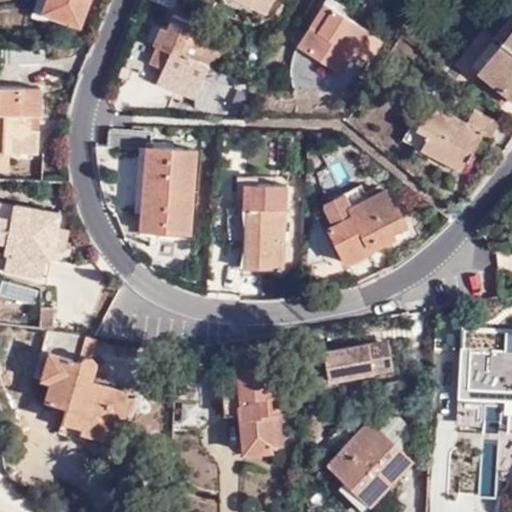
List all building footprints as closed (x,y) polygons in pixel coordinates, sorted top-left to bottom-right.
[(47,0),(43,13),(80,26),(89,0),(47,0)] [(154,0),(182,13),(187,0),(154,0)] [(238,0),(266,14),(272,0),(238,0)] [(298,46),(343,75),(371,32),(326,3),(298,46)] [(157,44),(157,46),(210,66),(217,69),(223,53),(205,45),(212,30),(174,14),(168,28),(164,27),(157,44)] [(147,41),(157,44),(164,27),(154,23),(147,41)] [(511,30),(478,73),(511,100),(511,30)] [(210,66),(157,46),(149,63),(163,69),(157,82),(195,98),(198,92),(210,66)] [(44,51),(14,50),(13,64),(43,66),(44,51)] [(201,93),(189,118),(201,118),(209,96),(208,95),(218,69),(217,69),(210,66),(198,92),(201,93)] [(38,153),(42,88),(0,86),(0,128),(6,129),(5,152),(38,153)] [(421,150),(464,173),(484,132),(493,136),(498,123),(475,111),(468,123),(433,104),(418,130),(429,136),(421,150)] [(109,148),(141,149),(142,131),(109,129),(109,148)] [(140,231),(192,234),(199,150),(146,146),(140,231)] [(245,184),(244,208),(247,208),(247,215),(248,222),(248,228),(248,235),(247,240),(247,244),(247,249),(246,251),(246,257),(245,261),(244,266),(244,269),(284,270),(287,185),(245,184)] [(353,266),(369,258),(367,253),(397,238),(393,231),(407,224),(397,206),(394,208),(385,190),(353,206),(346,192),(324,204),(332,223),(325,226),(346,264),(351,262),(353,266)] [(66,252),(69,230),(57,227),(61,212),(0,199),(0,249),(4,251),(0,271),(43,279),(46,261),(51,262),(53,249),(66,252)] [(247,208),(244,208),(230,207),(229,243),(238,245),(246,251),(247,249),(247,244),(247,240),(248,235),(248,228),(248,222),(247,215),(247,208)] [(0,293),(35,304),(39,290),(3,280),(0,288),(0,293)] [(44,307),(43,326),(54,327),(55,308),(44,307)] [(511,404),(511,330),(465,328),(459,401),(511,404)] [(97,356),(90,354),(88,354),(84,355),(82,357),(80,361),(78,360),(81,335),(48,330),(35,376),(51,380),(45,398),(67,404),(61,424),(116,441),(131,392),(92,380),(97,356)] [(88,354),(90,354),(95,338),(87,335),(81,335),(78,360),(80,361),(82,357),(84,355),(88,354)] [(324,351),(329,381),(398,369),(393,339),(383,341),(384,345),(369,348),(369,343),(324,351)] [(239,372),(239,375),(239,376),(241,398),(239,398),(240,414),(244,452),(272,450),(271,446),(283,444),(278,395),(272,396),(269,372),(268,369),(267,366),(266,364),(263,362),(261,360),(258,359),(255,358),(252,358),(250,359),(247,360),(244,361),(242,364),(241,366),(240,369),(239,372)] [(225,415),(240,414),(239,398),(241,398),(239,376),(223,376),(225,415)] [(398,383),(380,384),(379,396),(389,414),(403,404),(398,383)] [(327,463),(346,481),(369,503),(370,504),(413,461),(401,449),(411,436),(411,426),(401,417),(391,416),(378,427),(370,420),(327,463)] [(369,503),(346,481),(339,487),(362,510),(369,503)]
